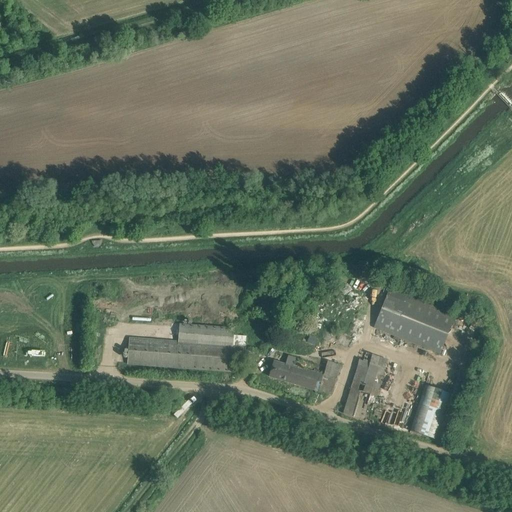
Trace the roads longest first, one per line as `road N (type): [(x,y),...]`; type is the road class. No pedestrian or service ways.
road 1 (unclassified): [(458,456),(242,388),(0,373)]
road 2 (track): [(0,66),(235,0)]
road 3 (track): [(124,511),(226,386)]
